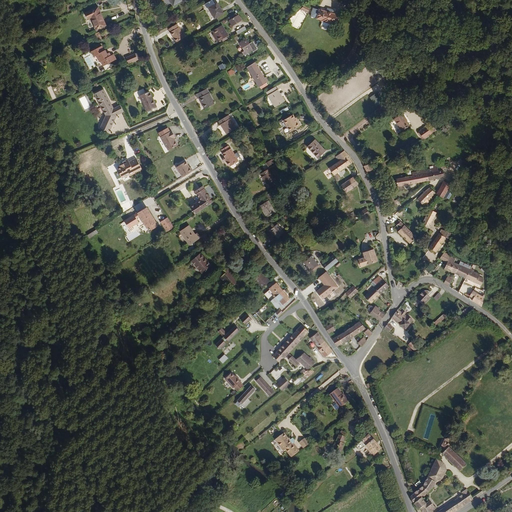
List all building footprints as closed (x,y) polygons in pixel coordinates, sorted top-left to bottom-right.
[(219,2),(211,8),(218,18),(226,13),(219,2)] [(95,5),(83,10),(86,17),(89,16),(95,28),(104,24),(95,5)] [(339,14),(318,8),(316,17),(322,19),(321,22),(331,24),(332,22),(337,23),(339,14)] [(243,18),(240,14),(231,20),(234,24),(243,18)] [(176,24),(168,29),(176,42),(184,37),(176,24)] [(223,25),(215,31),(221,41),(230,35),(223,25)] [(379,32),(375,33),(380,47),(383,44),(379,32)] [(246,36),(240,40),(244,46),(245,45),(248,50),(253,46),(249,40),(246,36)] [(254,37),(249,40),(253,46),(254,48),(259,44),(254,37)] [(94,56),(96,55),(100,61),(101,61),(104,66),(117,58),(113,53),(111,54),(109,51),(106,52),(101,45),(90,51),(94,56)] [(85,57),(89,67),(94,65),(90,55),(85,57)] [(135,55),(126,59),(129,65),(138,61),(135,55)] [(255,60),(248,65),(262,85),(270,79),(267,74),(266,75),(255,60)] [(227,72),(230,76),(236,73),(233,68),(227,72)] [(275,88),(266,93),(275,106),(284,101),(275,88)] [(196,100),(197,99),(204,110),(214,104),(204,89),(193,96),(196,100)] [(105,90),(97,95),(108,115),(103,129),(114,133),(121,116),(117,110),(105,90)] [(153,92),(144,96),(151,112),(160,108),(153,92)] [(376,93),(370,97),(376,106),(383,102),(376,93)] [(123,106),(117,110),(121,116),(127,113),(123,106)] [(292,113),(284,119),(291,130),(300,124),(296,118),(295,119),(292,113)] [(401,113),(394,119),(402,130),(410,124),(401,113)] [(228,115),(218,121),(226,134),(236,128),(228,115)] [(435,130),(430,122),(417,131),(421,138),(435,130)] [(170,128),(159,134),(166,148),(176,143),(172,136),(174,135),(170,128)] [(317,139),(309,145),(318,156),(326,150),(317,139)] [(229,144),(221,149),(227,159),(226,160),(228,164),(230,163),(231,164),(233,167),(237,165),(235,162),(239,159),(232,147),(231,147),(229,144)] [(335,158),(338,162),(327,169),(334,181),(337,179),(334,174),(351,162),(345,152),(335,158)] [(125,163),(121,165),(122,168),(119,170),(124,178),(131,174),(132,176),(144,169),(138,158),(134,160),(136,163),(132,165),(131,162),(129,158),(124,161),(125,163)] [(186,160),(176,165),(182,175),(193,169),(191,165),(190,166),(186,160)] [(367,163),(363,166),(366,171),(373,167),(369,162),(367,163)] [(426,171),(424,172),(427,179),(439,175),(443,172),(441,168),(438,169),(435,163),(427,166),(428,168),(425,169),(426,171)] [(270,167),(262,171),(269,182),(271,181),(276,177),(270,167)] [(424,172),(395,180),(398,188),(402,187),(427,179),(424,172)] [(356,173),(349,177),(355,185),(361,181),(356,173)] [(342,178),(339,180),(346,191),(355,185),(349,177),(344,181),(342,178)] [(443,180),(438,189),(437,193),(444,197),(450,184),(443,180)] [(209,192),(212,198),(201,205),(205,213),(223,201),(215,188),(216,187),(214,185),(211,186),(205,190),(207,193),(209,192)] [(421,191),(415,199),(424,206),(430,197),(429,196),(432,191),(426,187),(423,192),(421,191)] [(124,211),(134,205),(131,200),(121,206),(124,211)] [(268,200),(260,205),(262,209),(263,209),(267,215),(274,210),(268,200)] [(397,205),(393,200),(388,204),(392,209),(397,205)] [(376,209),(372,204),(366,208),(370,213),(376,209)] [(156,221),(147,206),(124,219),(128,227),(139,221),(136,217),(141,214),(147,226),(149,225),(151,229),(157,226),(154,222),(156,221)] [(439,210),(430,206),(421,223),(423,224),(422,228),(425,229),(427,226),(429,228),(439,210)] [(169,217),(163,220),(169,230),(175,226),(169,217)] [(399,226),(396,229),(408,243),(414,237),(400,222),(397,224),(399,226)] [(189,225),(180,232),(190,244),(200,236),(197,233),(195,234),(189,225)] [(276,225),(270,229),(276,238),(283,234),(276,225)] [(449,232),(443,229),(429,245),(434,250),(435,249),(443,241),(445,241),(449,232)] [(374,249),(364,252),(365,257),(359,259),(361,267),(377,262),(375,255),(376,254),(374,249)] [(343,257),(337,251),(326,262),(332,268),(343,257)] [(430,251),(424,255),(428,261),(434,257),(430,251)] [(315,252),(306,260),(315,270),(324,262),(315,252)] [(201,255),(193,262),(201,271),(209,264),(201,255)] [(447,259),(453,262),(448,269),(460,275),(465,266),(460,263),(461,260),(454,257),(450,256),(447,259)] [(477,272),(471,269),(465,266),(460,275),(471,281),(477,272)] [(230,274),(225,279),(229,283),(235,289),(243,281),(232,268),(227,272),(230,274)] [(327,271),(318,277),(325,285),(317,291),(323,299),(339,286),(327,271)] [(264,272),(255,280),(263,289),(272,281),(264,272)] [(481,273),(477,272),(471,281),(479,285),(483,278),(479,277),(481,273)] [(379,280),(382,283),(377,286),(385,294),(394,286),(385,275),(379,280)] [(453,279),(448,276),(444,283),(449,286),(453,279)] [(275,282),(268,288),(273,295),(272,296),(273,298),(275,297),(280,304),(287,298),(275,282)] [(367,289),(371,293),(366,298),(372,306),(385,294),(377,286),(375,284),(374,283),(367,289)] [(357,285),(352,289),(348,293),(355,300),(363,291),(357,285)] [(424,291),(417,298),(424,305),(430,298),(427,295),(430,291),(429,290),(427,290),(426,290),(424,291)] [(473,290),(469,294),(473,297),(472,299),(482,305),(483,297),(473,290)] [(260,297),(257,293),(250,300),(253,303),(260,297)] [(442,296),(439,293),(433,298),(436,301),(442,296)] [(375,308),(371,312),(382,322),(385,318),(381,314),(383,313),(379,309),(378,311),(375,308)] [(280,309),(274,314),(278,317),(283,312),(280,309)] [(398,310),(392,316),(399,323),(398,324),(405,330),(412,323),(398,310)] [(247,315),(241,320),(246,324),(251,319),(247,315)] [(436,325),(446,318),(444,315),(434,322),(436,325)] [(364,324),(358,318),(332,337),(337,344),(361,327),(364,324)] [(330,322),(325,326),(328,331),(334,327),(330,322)] [(390,322),(385,327),(393,334),(398,329),(390,322)] [(227,334),(222,329),(219,332),(224,337),(216,345),(220,350),(226,344),(228,345),(230,342),(229,341),(240,331),(235,327),(227,334)] [(309,335),(302,328),(292,337),(299,344),(307,336),(309,335)] [(320,333),(312,341),(317,346),(320,350),(328,343),(321,335),(320,333)] [(365,339),(361,335),(355,341),(359,345),(365,339)] [(299,344),(292,337),(275,352),(278,355),(281,359),(287,354),(294,347),(299,344)] [(412,341),(408,345),(414,351),(418,346),(412,341)] [(328,343),(320,350),(328,358),(335,352),(328,343)] [(307,350),(297,359),(306,369),(310,365),(312,367),(318,361),(307,350)] [(224,354),(219,360),(223,364),(228,358),(224,354)] [(291,355),(285,360),(295,370),(301,366),(291,355)] [(305,368),(300,372),(306,379),(311,375),(305,368)] [(232,374),(226,380),(235,389),(236,388),(239,392),(245,387),(241,383),(242,382),(238,378),(237,379),(235,378),(232,374)] [(261,377),(257,381),(270,395),(274,391),(261,377)] [(301,377),(293,382),(296,386),(304,381),(301,377)] [(286,380),(279,387),(284,392),(291,386),(286,380)] [(257,390),(252,386),(239,401),(242,404),(257,390)] [(339,388),(330,394),(341,407),(350,401),(344,393),(344,394),(339,388)] [(257,390),(242,404),(244,406),(257,390)] [(348,434),(343,430),(330,448),(337,453),(344,444),(342,443),(348,434)] [(283,434),(274,441),(283,452),(284,451),(290,458),(297,453),(291,446),(292,446),(293,445),(294,442),(291,440),(288,442),(283,434)] [(367,437),(360,442),(374,456),(380,450),(367,437)] [(306,438),(300,442),(305,447),(310,443),(306,438)] [(447,453),(444,456),(458,470),(465,464),(451,451),(453,450),(448,445),(452,441),(449,438),(446,441),(445,440),(442,448),(447,453)] [(359,443),(355,447),(360,452),(364,449),(359,443)] [(437,461),(434,468),(422,487),(417,490),(410,493),(416,511),(451,511),(472,500),(470,490),(466,491),(464,492),(465,495),(433,511),(429,511),(429,509),(431,508),(427,499),(422,501),(421,498),(437,491),(441,485),(445,480),(448,470),(445,464),(437,461)]
